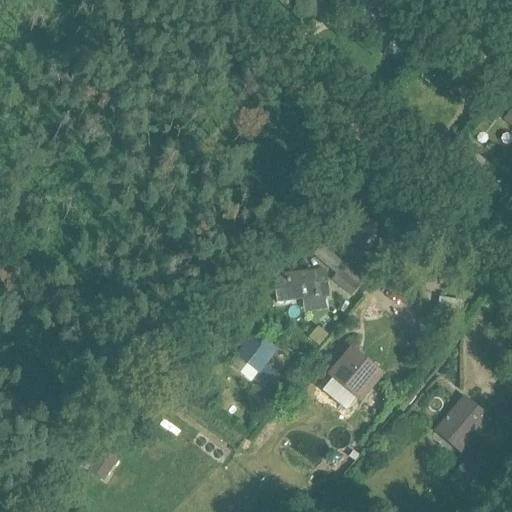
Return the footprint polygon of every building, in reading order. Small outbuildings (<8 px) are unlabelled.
[(459,29),(441,54),(473,79),(486,61),(476,54),(483,46),(459,29)] [(396,39),(384,53),(403,68),(414,55),(417,57),(427,44),(411,30),(400,43),(396,39)] [(429,86),(441,71),(432,64),(420,80),(429,86)] [(368,226),(343,252),(357,266),(362,261),(366,265),(384,246),(375,237),(377,235),(368,226)] [(352,298),(365,282),(344,265),(321,247),(313,257),(336,276),(331,281),(352,298)] [(326,272),(272,277),(276,306),(302,303),(304,314),(328,312),(327,300),(329,300),(326,272)] [(439,299),(437,312),(459,316),(462,302),(439,299)] [(259,374),(270,382),(273,385),(279,377),(276,375),(265,367),(277,351),(254,334),(236,358),(258,375),(259,374)] [(353,357),(323,393),(347,413),(377,376),(353,357)] [(124,419),(131,408),(121,401),(114,412),(124,419)] [(464,401),(435,435),(460,456),(489,422),(464,401)] [(114,459),(119,451),(106,443),(101,450),(92,445),(78,467),(87,473),(104,483),(118,461),(114,459)] [(472,455),(451,479),(465,490),(486,466),(472,455)] [(452,511),(458,505),(439,491),(422,511),(452,511)]
